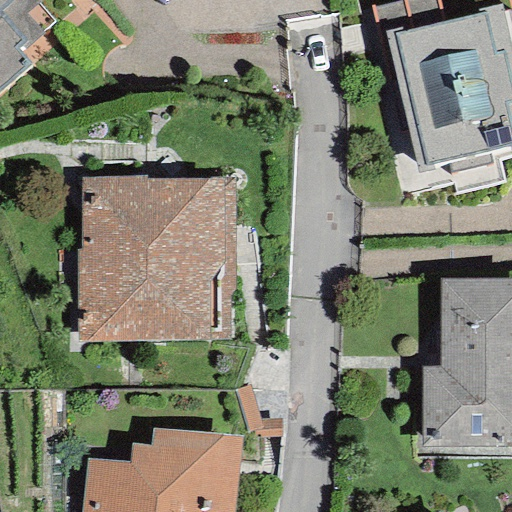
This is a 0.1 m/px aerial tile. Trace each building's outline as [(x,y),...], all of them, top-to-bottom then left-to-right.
[(0,0),(0,89),(27,66),(14,51),(34,33),(18,15),(32,3),(29,0),(0,0)] [(497,59),(488,18),(397,39),(427,167),(511,147),(511,128),(507,107),(511,105),(511,81),(506,57),(497,59)] [(214,268),(216,192),(90,188),(86,331),(197,334),(199,268),(214,268)] [(511,442),(511,289),(447,290),(446,374),(429,374),(428,443),(511,442)] [(209,511),(217,445),(163,438),(160,459),(145,457),(142,480),(100,476),(95,511),(209,511)]
